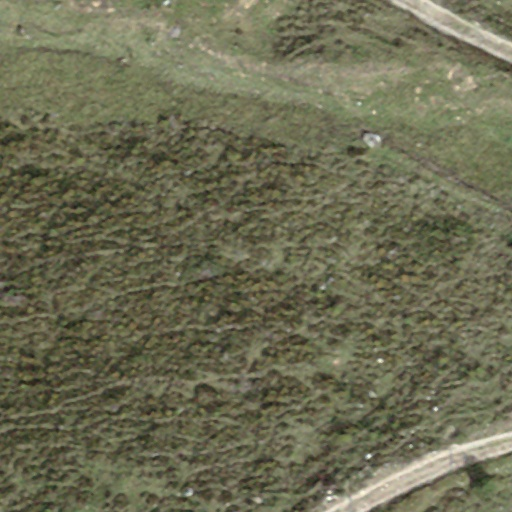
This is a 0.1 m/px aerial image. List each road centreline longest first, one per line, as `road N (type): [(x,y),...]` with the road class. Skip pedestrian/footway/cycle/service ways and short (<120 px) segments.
road 1 (track): [(343,511),(437,462),(511,440)]
road 2 (track): [(511,53),(399,0)]
